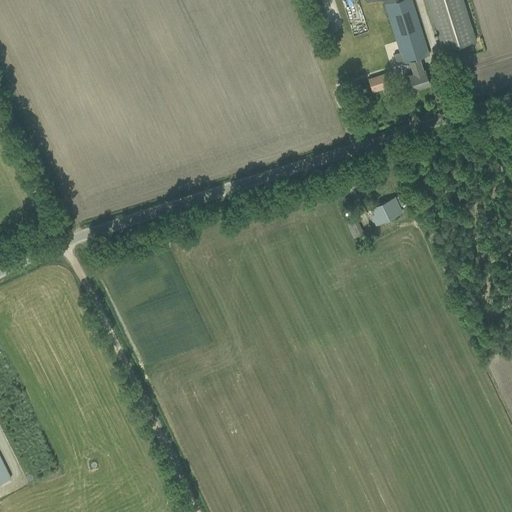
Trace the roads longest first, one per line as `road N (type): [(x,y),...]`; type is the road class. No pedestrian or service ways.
road 1 (unclassified): [(0,276),(90,232),(511,104)]
road 2 (track): [(63,244),(198,511)]
